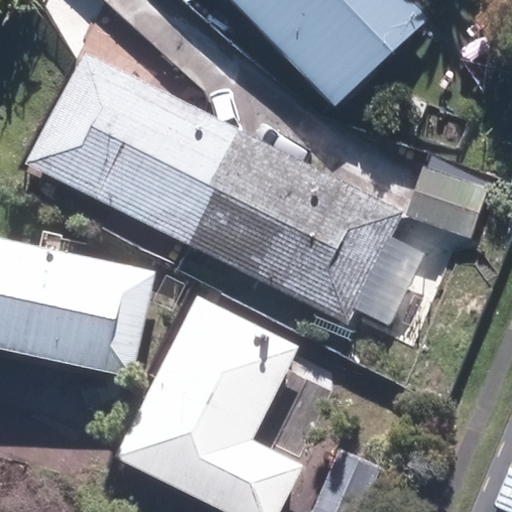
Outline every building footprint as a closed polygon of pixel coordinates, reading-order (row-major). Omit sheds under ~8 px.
[(219,0),(331,117),(427,26),(402,0),(219,0)] [(401,214),(81,60),(26,173),(346,326),(401,214)] [(474,119),(426,103),(414,140),(462,156),(474,119)] [(421,173),(405,221),(471,244),(488,195),(421,173)] [(152,283),(0,252),(0,357),(131,384),(152,283)] [(279,511),(301,469),(251,444),(297,355),(196,304),(115,463),(211,511),(279,511)] [(363,511),(380,473),(337,454),(312,511),(363,511)]
